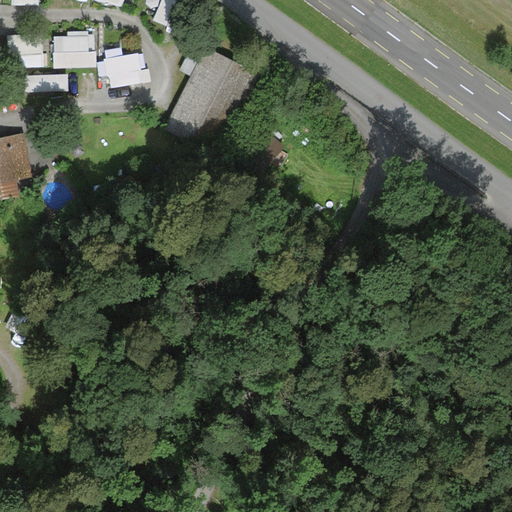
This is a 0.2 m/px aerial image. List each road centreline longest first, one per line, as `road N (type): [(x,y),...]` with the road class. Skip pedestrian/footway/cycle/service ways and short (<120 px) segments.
road 1 (unclassified): [(229,0),(511,198)]
road 2 (primary): [(352,0),(511,118)]
